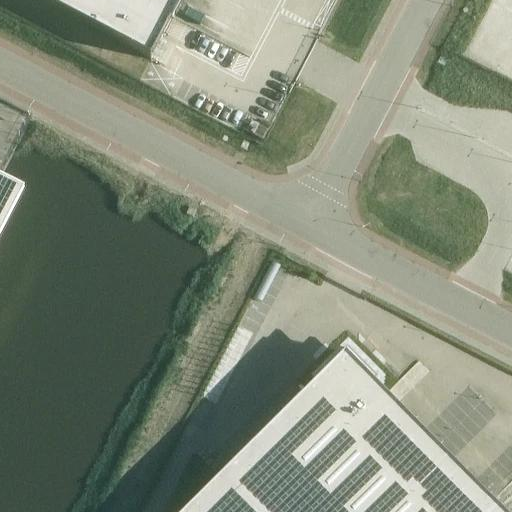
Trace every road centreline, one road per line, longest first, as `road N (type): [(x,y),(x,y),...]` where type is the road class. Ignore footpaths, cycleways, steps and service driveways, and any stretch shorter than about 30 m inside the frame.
road 1 (unclassified): [(0,64),(305,228)]
road 2 (unclassified): [(305,228),(425,0)]
road 3 (unclassified): [(511,334),(305,228)]
